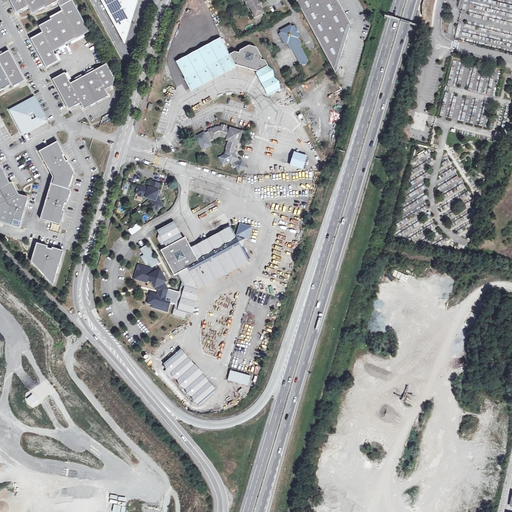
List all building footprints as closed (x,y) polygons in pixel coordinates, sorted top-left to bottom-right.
[(9,0),(16,12),(19,13),(29,8),(31,12),(35,13),(45,7),(48,9),(58,3),(60,7),(73,0),(72,0),(9,0)] [(90,32),(73,0),(60,7),(60,8),(62,11),(52,16),(51,20),(42,25),(41,29),(43,33),(33,38),(32,41),(47,69),(59,63),(53,52),(90,32)] [(123,0),(101,0),(126,44),(133,18),(123,0)] [(123,0),(133,18),(137,0),(123,0)] [(261,14),(263,12),(260,6),(261,5),(258,0),(245,0),(257,20),(263,17),(261,14)] [(296,0),(336,73),(351,24),(338,0),(296,0)] [(308,61),(300,45),(301,44),(297,37),(299,36),(294,26),(291,27),(290,25),(280,31),(281,32),(279,34),(285,44),(287,43),(290,50),(292,49),(300,65),(305,64),(308,61)] [(229,55),(230,55),(221,38),(176,62),(185,79),(186,78),(190,74),(196,73),(201,68),(208,67),(212,62),(219,61),(223,56),(229,55)] [(235,52),(230,55),(229,55),(223,56),(219,61),(212,62),(208,67),(201,68),(196,73),(190,74),(186,78),(185,79),(184,79),(190,90),(234,66),(255,72),(268,96),(280,90),(280,89),(279,83),(274,78),(272,71),(268,66),(265,61),(261,60),(261,56),(256,48),(249,45),(240,50),(239,53),(235,52)] [(10,51),(0,56),(0,63),(12,85),(13,88),(23,83),(24,79),(10,51)] [(288,71),(278,51),(273,54),(283,73),(288,71)] [(0,91),(3,90),(4,90),(3,89),(6,87),(6,89),(7,89),(7,88),(12,85),(0,63),(0,91)] [(65,73),(53,80),(68,108),(70,108),(71,108),(81,103),(83,107),(87,108),(106,98),(107,94),(106,92),(105,90),(113,86),(115,79),(107,64),(71,84),(65,73)] [(38,109),(33,99),(21,105),(17,120),(24,134),(47,121),(40,108),(38,109)] [(17,120),(21,105),(11,111),(17,120)] [(222,166),(229,162),(230,163),(233,167),(235,166),(238,171),(245,168),(246,167),(242,160),(241,160),(240,159),(238,160),(234,153),(237,144),(238,145),(241,132),(236,131),(235,133),(234,132),(234,131),(233,130),(232,129),(231,129),(230,129),(229,130),(228,131),(227,131),(227,129),(226,129),(227,127),(221,125),(221,127),(218,126),(212,129),(211,128),(208,130),(208,131),(205,133),(205,132),(197,136),(196,137),(203,150),(212,145),(210,141),(220,136),(228,138),(227,140),(229,141),(225,153),(218,157),(222,166)] [(53,178),(41,219),(59,225),(62,224),(65,211),(63,210),(65,204),(67,205),(72,190),(70,190),(75,173),(68,161),(67,162),(65,158),(66,157),(59,143),(56,143),(39,152),(53,178)] [(305,157),(293,153),(289,166),(301,169),(305,157)] [(0,222),(20,228),(29,199),(19,196),(15,186),(15,185),(13,186),(12,184),(14,183),(13,183),(13,182),(10,183),(6,175),(6,174),(4,175),(3,173),(5,172),(4,171),(0,164),(0,222)] [(136,194),(139,194),(143,196),(146,196),(146,198),(151,199),(153,204),(155,208),(156,210),(163,206),(158,198),(156,197),(158,191),(157,191),(159,183),(152,181),(150,188),(145,187),(145,188),(138,186),(136,194)] [(232,230),(227,229),(190,248),(184,238),(182,239),(173,222),(157,232),(158,235),(156,239),(163,250),(159,252),(173,276),(177,274),(181,283),(179,287),(178,291),(168,288),(164,281),(166,280),(162,273),(160,273),(160,271),(159,270),(157,270),(156,271),(155,271),(154,271),(153,268),(140,265),(138,274),(135,273),(133,280),(146,283),(149,281),(151,282),(151,285),(153,290),(156,288),(157,290),(158,290),(157,292),(150,290),(147,299),(146,304),(155,307),(158,307),(157,310),(167,313),(170,304),(174,305),(172,315),(184,319),(186,314),(190,315),(197,290),(249,263),(241,248),(243,246),(245,240),(248,241),(252,228),(239,224),(235,237),(232,230)] [(132,236),(141,229),(136,224),(128,231),(132,236)] [(48,246),(38,243),(32,262),(53,286),(63,253),(62,251),(54,248),(53,250),(47,248),(48,246)] [(392,276),(402,281),(405,275),(395,271),(392,276)] [(422,277),(415,298),(422,300),(429,279),(422,277)] [(449,294),(452,280),(445,278),(441,292),(449,294)] [(459,345),(466,348),(468,339),(461,336),(459,345)] [(215,388),(180,348),(163,362),(165,364),(166,369),(171,370),(172,376),(178,379),(179,385),(185,387),(187,393),(192,395),(193,401),(197,401),(198,403),(215,388)] [(250,376),(229,371),(227,381),(247,387),(250,376)] [(135,456),(136,478),(145,477),(144,456),(135,456)]
